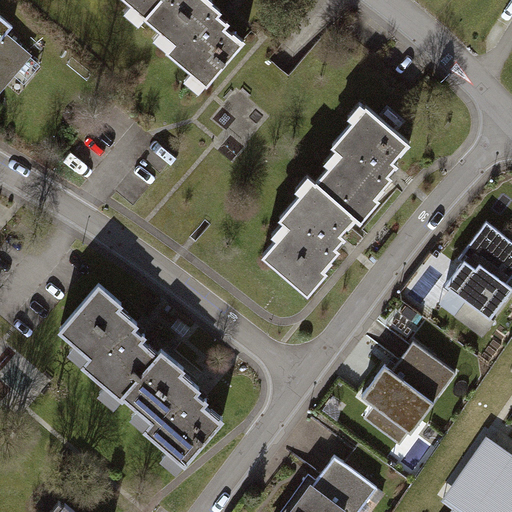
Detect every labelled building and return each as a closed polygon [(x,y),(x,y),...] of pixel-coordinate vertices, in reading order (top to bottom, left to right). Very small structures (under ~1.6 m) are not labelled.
[(114,0),(144,26),(166,0),(114,0)] [(166,0),(144,26),(174,52),(167,61),(206,95),(242,53),(224,37),(228,33),(216,23),(220,18),(201,2),(203,0),(166,0)] [(0,22),(0,101),(35,62),(7,38),(12,32),(0,22)] [(412,154),(361,111),(348,126),(354,131),(333,155),(335,158),(323,172),(328,176),(317,190),(360,225),(364,229),(375,216),(371,212),(386,195),(384,193),(391,185),(388,182),(397,172),(393,169),(399,162),(402,165),(412,154)] [(360,225),(317,190),(308,182),(294,198),(299,202),(279,227),(282,229),(271,243),(276,248),(264,262),(302,294),(360,225)] [(511,277),(511,246),(488,229),(461,266),(469,271),(451,295),(492,325),(511,298),(511,282),(509,281),(511,277)] [(122,310),(97,290),(57,340),(73,352),(65,362),(104,392),(95,403),(112,417),(121,406),(157,359),(142,347),(144,344),(135,337),(138,333),(117,316),(122,310)] [(454,375),(413,345),(396,367),(388,362),(360,400),(400,429),(418,405),(427,411),(454,375)] [(161,355),(157,359),(121,406),(135,417),(128,427),(166,457),(158,467),(177,482),(220,428),(203,414),(207,409),(197,401),(201,394),(184,381),(187,376),(161,355)] [(510,511),(511,510),(511,455),(487,438),(454,484),(466,493),(452,511),(510,511)] [(361,511),(376,490),(336,464),(317,492),(309,487),(291,511),(361,511)]
